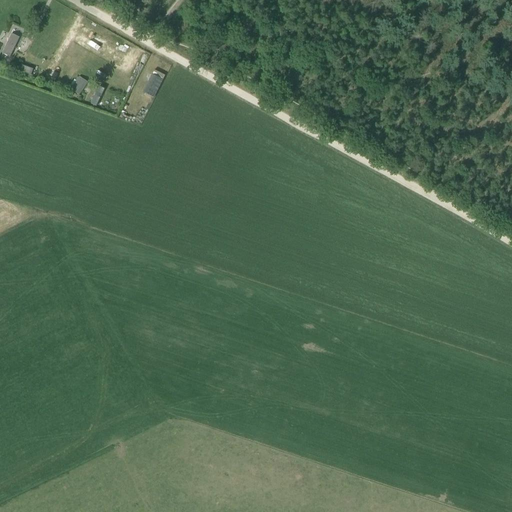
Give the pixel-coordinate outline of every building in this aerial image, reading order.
[(62,38),(67,27),(50,18),(45,29),(62,38)] [(40,31),(31,51),(51,60),(61,38),(50,33),(49,35),(40,31)] [(6,43),(0,60),(7,63),(14,46),(6,43)] [(95,78),(107,59),(97,52),(85,72),(95,78)] [(22,65),(19,71),(31,76),(33,69),(22,65)] [(154,70),(143,93),(154,98),(165,76),(154,70)] [(88,82),(79,76),(70,89),(79,95),(88,82)]
